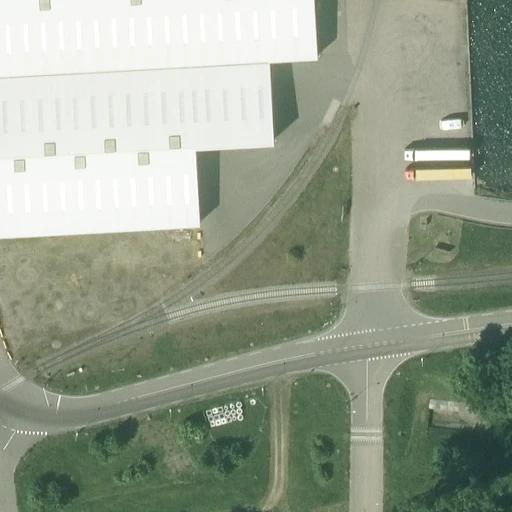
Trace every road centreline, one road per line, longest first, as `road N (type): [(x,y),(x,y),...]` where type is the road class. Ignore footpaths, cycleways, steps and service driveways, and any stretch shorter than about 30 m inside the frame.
road 1 (unclassified): [(27,411),(79,414),(368,346)]
road 2 (residential): [(369,511),(368,346)]
road 3 (unclassified): [(368,346),(511,326)]
